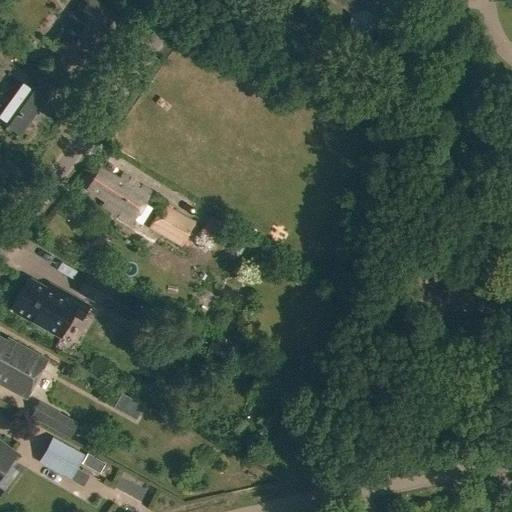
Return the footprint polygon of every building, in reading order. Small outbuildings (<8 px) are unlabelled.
[(83,0),(61,31),(63,33),(52,47),(81,67),(107,31),(105,30),(115,17),(91,0),(83,0)] [(331,0),(352,16),(350,22),(351,30),(355,35),(363,38),(372,37),(376,30),(378,23),(375,15),(372,13),(381,0),(331,0)] [(23,62),(8,83),(14,88),(0,108),(0,121),(20,136),(47,98),(35,89),(44,78),(23,62)] [(99,169),(87,188),(106,200),(103,206),(132,224),(151,192),(122,175),(118,181),(99,169)] [(151,228),(183,247),(197,222),(165,204),(151,228)] [(196,237),(215,248),(228,226),(210,215),(196,237)] [(144,306),(88,275),(78,292),(134,324),(144,306)] [(30,280),(14,310),(60,337),(73,315),(82,320),(89,307),(55,289),(52,293),(30,280)] [(141,335),(118,332),(116,346),(139,348),(141,335)] [(0,384),(25,399),(46,361),(8,340),(6,342),(0,338),(0,384)] [(129,416),(138,420),(145,407),(136,402),(129,416)] [(31,416),(70,438),(77,425),(38,404),(31,416)] [(82,456),(53,440),(40,462),(61,474),(68,462),(76,467),(82,456)] [(0,476),(16,455),(0,443),(0,476)] [(81,464),(99,474),(105,464),(87,454),(81,464)]
